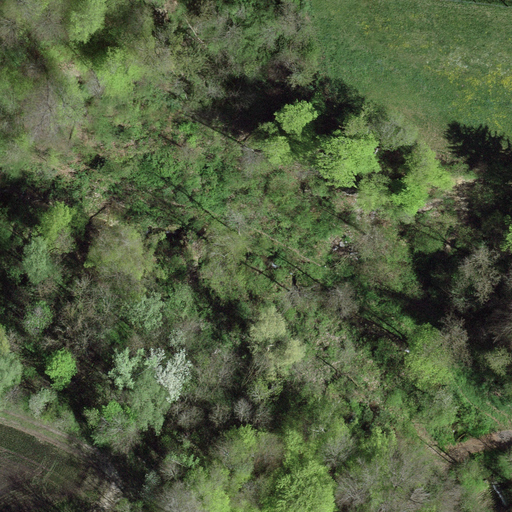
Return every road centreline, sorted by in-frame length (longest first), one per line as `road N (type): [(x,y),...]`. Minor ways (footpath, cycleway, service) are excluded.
road 1 (track): [(94,511),(123,488),(116,468),(91,449),(0,416)]
road 2 (track): [(511,434),(430,463),(414,417)]
